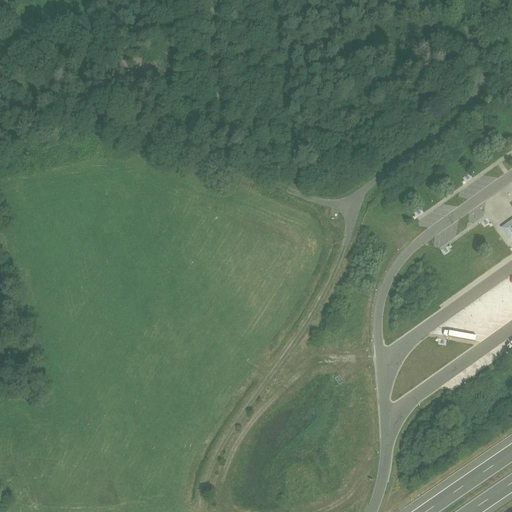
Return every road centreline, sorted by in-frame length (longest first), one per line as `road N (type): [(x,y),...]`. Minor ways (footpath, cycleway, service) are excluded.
road 1 (unclassified): [(352,209),(310,200),(0,78)]
road 2 (track): [(206,511),(210,473),(231,433),(302,334),(348,242)]
road 3 (unclassified): [(460,0),(474,47),(474,96),(452,128),(352,209)]
